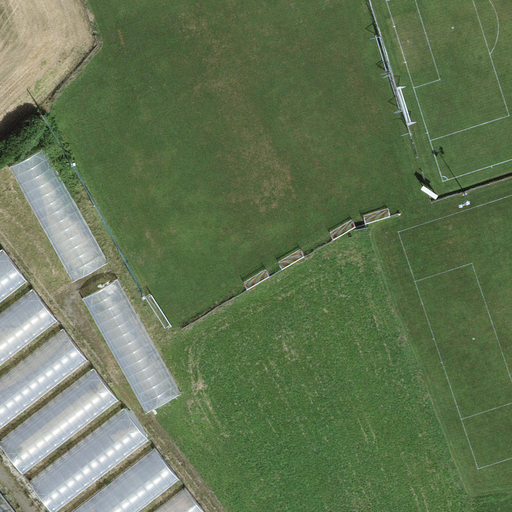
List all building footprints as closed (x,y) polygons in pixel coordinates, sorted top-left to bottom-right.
[(72,281),(104,265),(46,145),(14,161),(72,281)] [(0,306),(35,283),(11,248),(0,256),(0,306)] [(151,412),(185,392),(119,276),(85,296),(151,412)] [(41,288),(0,316),(0,366),(64,322),(41,288)] [(68,326),(0,379),(0,431),(93,357),(68,326)] [(103,368),(1,436),(24,470),(126,402),(103,368)] [(51,506),(156,447),(136,412),(31,471),(51,506)] [(165,448),(65,511),(141,511),(187,482),(165,448)] [(0,511),(22,511),(0,481),(0,511)] [(210,511),(194,488),(158,511),(210,511)]
